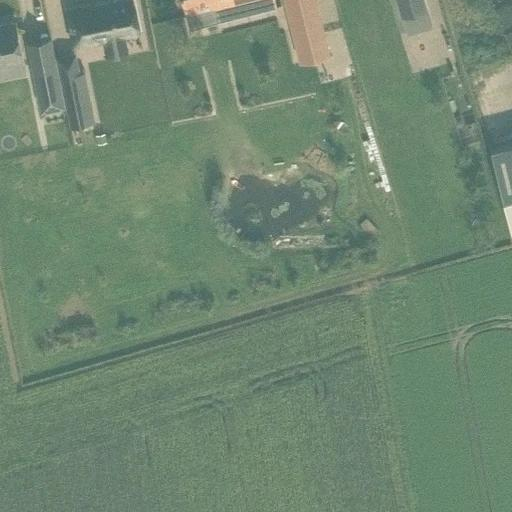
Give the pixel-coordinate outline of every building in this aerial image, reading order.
[(139,31),(132,0),(111,0),(65,9),(72,45),(103,38),(105,45),(124,41),(122,34),(139,31)] [(274,0),(179,0),(180,2),(183,2),(186,15),(188,15),(191,25),(216,19),(217,21),(276,6),(274,0)] [(424,0),(397,0),(402,16),(427,8),(424,0)] [(315,4),(286,12),(293,43),(308,39),(313,58),(328,55),(315,4)] [(0,73),(25,69),(15,20),(0,23),(0,73)] [(32,62),(30,62),(37,97),(39,96),(38,95),(59,90),(60,92),(62,92),(55,57),(53,58),(53,59),(33,63),(32,62)] [(79,72),(59,76),(67,114),(70,126),(89,123),(86,110),(79,72)] [(485,95),(494,114),(503,110),(494,90),(485,95)] [(104,133),(96,135),(97,142),(105,141),(104,133)] [(511,141),(489,148),(511,238),(511,141)]
